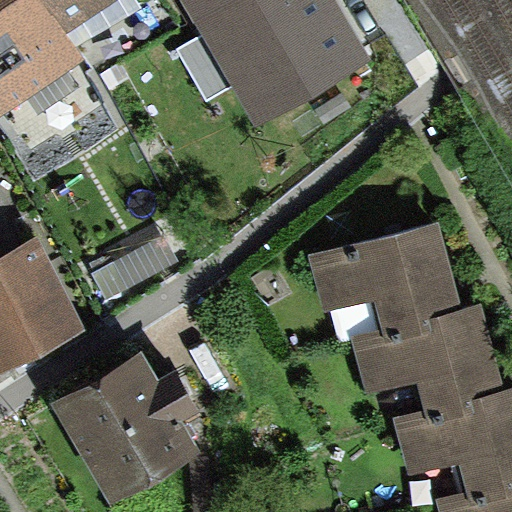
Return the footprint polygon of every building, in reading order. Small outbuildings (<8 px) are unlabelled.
[(116,0),(0,0),(0,114),(83,60),(66,34),(116,0)] [(334,0),(183,0),(255,125),(369,60),(334,0)] [(460,303),(441,222),(311,252),(326,315),(372,304),(378,330),(351,336),(364,393),(419,380),(426,409),(399,415),(412,472),(452,463),(459,491),(441,495),(444,511),(511,511),(511,387),(508,388),(486,297),(460,303)] [(163,225),(80,266),(99,305),(183,261),(163,225)] [(0,373),(92,330),(44,234),(0,256),(0,373)] [(148,345),(55,405),(113,505),(204,448),(188,419),(200,413),(173,366),(162,371),(148,345)]
